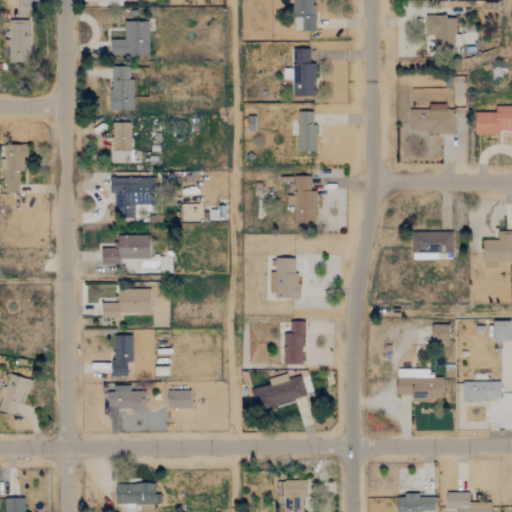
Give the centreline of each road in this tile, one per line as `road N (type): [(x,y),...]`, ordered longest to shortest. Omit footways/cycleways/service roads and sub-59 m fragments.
road 1 (residential): [(351,511),(350,346),(371,181),(370,0)]
road 2 (residential): [(0,448),(511,444)]
road 3 (residential): [(64,511),(62,0)]
road 4 (residential): [(511,181),(371,181)]
